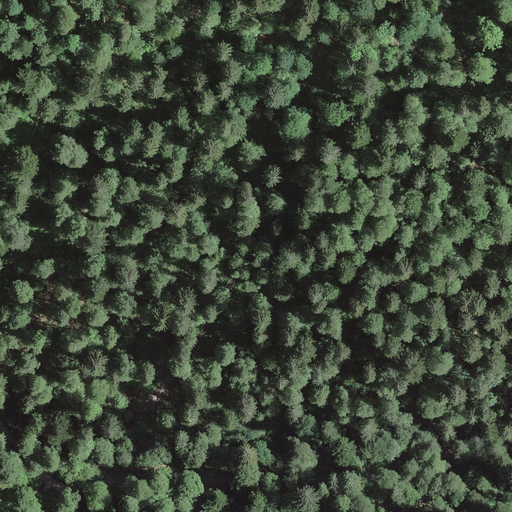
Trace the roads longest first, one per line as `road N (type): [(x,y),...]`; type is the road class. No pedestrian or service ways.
road 1 (track): [(214,0),(35,125),(32,151),(37,253),(111,307),(159,325),(206,327)]
road 2 (track): [(359,141),(314,166),(256,235),(196,344),(89,484)]
road 3 (track): [(199,481),(381,481),(448,511)]
road 4 (track): [(0,424),(62,485),(199,481)]
road 5 (track): [(359,141),(511,128)]
